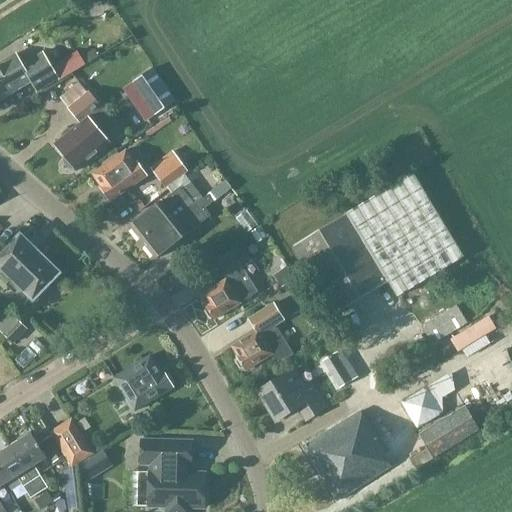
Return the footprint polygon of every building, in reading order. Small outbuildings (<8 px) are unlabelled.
[(17,52),(0,62),(0,101),(32,83),(38,92),(58,80),(59,82),(86,66),(78,52),(53,67),(44,52),(24,64),(17,52)] [(65,134),(53,144),(64,158),(63,161),(64,164),(68,169),(71,170),(74,170),(76,172),(110,144),(99,131),(112,120),(88,92),(86,94),(68,109),(79,123),(78,124),(65,134)] [(138,106),(148,121),(169,106),(159,92),(138,106)] [(127,152),(92,175),(101,188),(101,192),(106,200),(109,201),(110,202),(146,177),(137,164),(136,165),(127,152)] [(172,152),(151,168),(166,187),(184,174),(187,171),(172,152)] [(146,214),(129,226),(141,241),(166,221),(165,219),(183,205),(187,210),(202,198),(190,183),(184,174),(166,187),(171,195),(146,214)] [(335,315),(388,283),(397,298),(464,257),(413,174),(293,246),(335,315)] [(166,221),(141,241),(143,243),(156,260),(183,237),(211,216),(205,209),(233,188),(226,180),(225,181),(203,198),(202,198),(187,210),(183,205),(165,219),(166,221)] [(0,256),(0,268),(2,270),(16,284),(34,300),(37,302),(48,291),(45,288),(59,273),(43,257),(21,236),(0,256)] [(227,278),(199,295),(206,307),(204,308),(206,311),(205,314),(209,320),(212,320),(213,322),(259,294),(243,269),(255,262),(244,244),(233,250),(216,261),(227,278)] [(248,319),(255,331),(230,346),(246,373),(272,356),(278,365),(294,355),(275,324),(284,319),(274,303),(248,319)] [(457,305),(422,326),(442,361),(479,339),(477,335),(489,328),(481,315),(468,322),(457,305)] [(17,321),(3,336),(13,345),(27,330),(17,321)] [(150,356),(114,379),(126,398),(125,401),(131,411),(134,412),(144,406),(173,389),(171,386),(173,383),(169,376),(165,376),(163,374),(162,375),(150,356)] [(472,386),(468,380),(450,392),(446,385),(460,376),(450,362),(411,388),(429,414),(472,386)] [(306,422),(327,408),(311,382),(303,387),(294,370),(257,392),(276,423),(297,409),(306,422)] [(419,434),(428,449),(433,458),(480,431),(465,406),(419,434)] [(385,447),(397,440),(384,420),(372,427),(361,410),(302,447),(337,502),(392,466),(383,452),(387,450),(385,447)] [(73,418),(50,431),(52,436),(64,456),(72,468),(95,454),(95,453),(100,450),(94,439),(88,442),(73,418)] [(11,448),(39,493),(49,487),(35,466),(47,459),(32,435),(11,448)] [(52,436),(41,442),(54,462),(64,456),(52,436)] [(192,436),(192,448),(216,447),(216,436),(192,436)] [(142,441),(141,465),(151,465),(151,473),(150,473),(149,507),(166,507),(166,511),(189,511),(189,508),(204,508),(205,474),(188,474),(189,466),(191,466),(191,442),(142,441)] [(11,448),(0,455),(0,476),(5,485),(17,478),(31,499),(39,493),(11,448)] [(192,449),(192,459),(209,460),(209,450),(192,449)] [(416,468),(433,458),(428,449),(410,459),(416,468)] [(79,466),(86,477),(98,470),(91,459),(79,466)]
